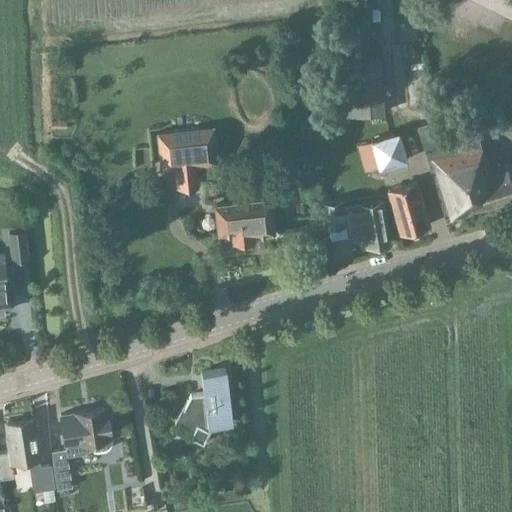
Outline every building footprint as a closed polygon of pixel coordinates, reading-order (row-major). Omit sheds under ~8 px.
[(337,114),(383,112),(379,55),(368,52),(369,17),(341,16),(339,56),(334,56),(337,114)] [(445,221),(511,200),(511,162),(491,169),(488,158),(485,159),(475,128),(449,136),(445,122),(434,121),(417,126),(445,221)] [(174,159),(177,189),(197,187),(194,157),(216,155),(213,127),(157,133),(158,146),(160,161),(174,159)] [(379,168),(408,159),(398,130),(370,139),(379,168)] [(345,184),(369,183),(368,156),(344,157),(345,184)] [(400,233),(429,225),(420,193),(392,201),(400,233)] [(232,233),(233,241),(253,239),(253,236),(275,233),(271,199),(215,205),(218,234),(232,233)] [(328,203),(333,227),(350,225),(345,200),(328,203)] [(372,202),(367,202),(350,205),(354,230),(363,228),(366,246),(389,242),(384,210),(382,202),(372,203),(372,202)] [(12,259),(28,258),(25,231),(9,232),(12,259)] [(232,422),(226,368),(201,371),(203,387),(210,386),(210,392),(190,394),(184,407),(182,406),(175,421),(193,430),(190,437),(203,444),(210,431),(208,429),(210,425),(232,422)] [(72,487),(67,455),(85,452),(88,451),(90,447),(97,450),(104,449),(108,447),(110,445),(109,441),(109,438),(111,437),(106,407),(60,414),(66,448),(51,451),(53,465),(56,489),(72,487)] [(39,467),(38,458),(41,458),(35,418),(7,423),(11,447),(8,447),(9,451),(0,451),(0,477),(15,475),(13,462),(29,460),(34,490),(42,489),(53,487),(50,466),(39,467)] [(53,487),(42,489),(44,501),(55,499),(53,487)]
